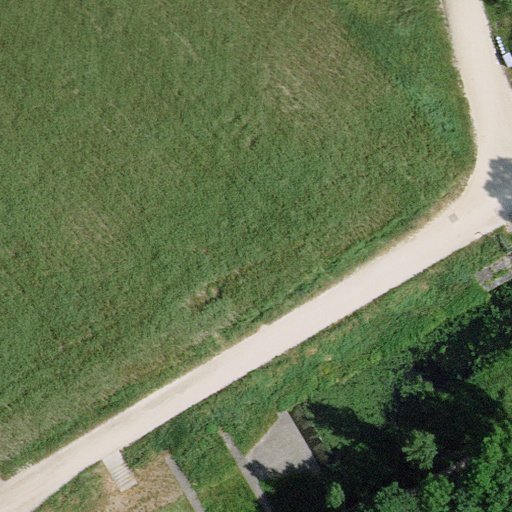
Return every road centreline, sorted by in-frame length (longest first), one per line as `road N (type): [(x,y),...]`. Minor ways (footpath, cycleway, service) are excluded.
road 1 (track): [(511,203),(0,502)]
road 2 (track): [(463,0),(511,157)]
